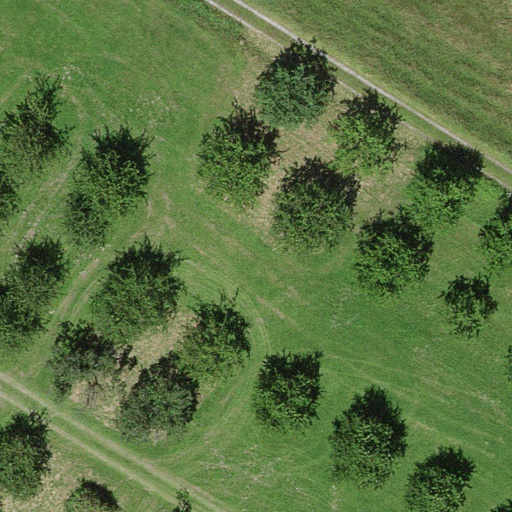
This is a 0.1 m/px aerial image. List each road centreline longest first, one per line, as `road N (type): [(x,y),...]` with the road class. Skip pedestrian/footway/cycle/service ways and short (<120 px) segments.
road 1 (track): [(232,0),(511,177)]
road 2 (track): [(196,511),(0,380)]
